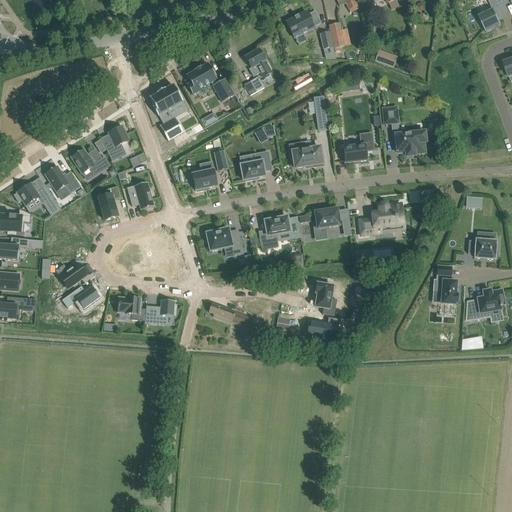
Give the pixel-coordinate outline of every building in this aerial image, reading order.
[(336,0),(340,7),(346,5),(350,13),(358,10),(356,7),(358,6),(354,0),(336,0)] [(480,18),(486,32),(501,26),(498,19),(501,18),(497,8),(506,4),(504,0),(488,0),(492,8),(485,12),(486,15),(480,18)] [(306,12),(286,23),(295,39),(315,29),(314,27),(321,24),(315,12),(308,16),(306,12)] [(340,24),(329,26),(334,50),(335,50),(335,52),(341,51),(340,48),(351,46),(347,29),(341,30),(340,24)] [(320,35),(323,50),(333,48),(329,33),(320,35)] [(245,58),(257,79),(262,76),(263,78),(272,73),(265,62),(265,61),(259,50),(245,58)] [(398,57),(379,51),(375,62),(394,69),(398,57)] [(505,71),(507,77),(508,76),(509,78),(511,77),(511,59),(503,63),(506,71),(505,71)] [(217,81),(217,80),(208,64),(186,76),(190,83),(187,85),(193,97),(205,90),(204,88),(211,84),(213,87),(218,84),(217,81)] [(258,78),(244,86),(250,96),(265,89),(258,78)] [(213,87),(221,104),(234,96),(225,80),(218,84),(213,87)] [(299,88),(295,82),(290,85),(294,91),(299,88)] [(358,82),(341,85),(342,93),(360,90),(358,82)] [(173,86),(149,100),(154,108),(153,109),(158,119),(161,117),(165,125),(160,128),(169,144),(184,135),(175,119),(173,120),(169,112),(183,104),(173,86)] [(34,97),(37,105),(44,102),(42,95),(34,97)] [(424,143),(426,143),(425,133),(405,135),(405,133),(398,134),(397,124),(398,124),(397,108),(383,110),(384,125),(392,124),(394,145),(396,145),(397,156),(406,155),(406,157),(415,156),(415,154),(425,153),(424,143)] [(325,114),(316,115),(319,132),(328,131),(325,114)] [(207,118),(201,121),(205,129),(211,125),(207,118)] [(187,125),(193,136),(204,130),(198,119),(187,125)] [(114,145),(105,148),(112,162),(125,156),(120,146),(129,142),(122,127),(108,134),(114,145)] [(274,127),(263,129),(266,139),(276,137),(274,127)] [(361,146),(343,148),(345,166),(353,165),(352,163),(367,162),(366,152),(374,151),(373,145),(371,135),(360,136),(361,146)] [(293,160),(295,169),(313,166),(313,168),(323,167),(320,148),(310,150),(310,145),(301,147),(301,144),(289,146),(292,160),(293,160)] [(90,156),(88,157),(83,150),(71,158),(82,175),(90,170),(94,177),(109,167),(104,159),(102,161),(96,151),(89,155),(90,156)] [(215,155),(219,171),(227,170),(223,153),(215,155)] [(255,155),(257,163),(240,166),(243,181),(245,181),(245,183),(253,181),(252,180),(265,177),(264,172),(271,171),(268,153),(255,155)] [(142,164),(147,162),(144,154),(139,156),(142,164)] [(57,168),(45,175),(50,184),(53,187),(57,193),(65,187),(70,195),(80,188),(71,173),(66,176),(65,174),(62,176),(57,168)] [(217,187),(214,171),(192,176),(195,192),(197,191),(197,193),(204,192),(203,190),(217,187)] [(124,173),(118,175),(120,181),(126,179),(124,173)] [(18,194),(14,197),(18,204),(22,201),(30,214),(31,213),(27,206),(39,199),(51,217),(61,211),(47,191),(45,187),(36,193),(31,185),(17,193),(18,194)] [(137,187),(126,190),(131,208),(138,206),(140,211),(139,211),(140,212),(154,208),(154,207),(153,207),(149,191),(139,194),(137,187)] [(121,199),(118,188),(105,191),(107,197),(98,199),(104,221),(118,217),(113,201),(121,199)] [(467,199),(467,208),(480,209),(481,200),(467,199)] [(404,231),(401,206),(387,207),(386,206),(385,205),(384,205),(383,205),(382,206),(381,206),(380,207),(380,208),(381,213),(372,214),(373,220),(359,222),(361,236),(374,234),(374,229),(392,226),(393,233),(404,231)] [(0,217),(0,220),(0,232),(7,233),(7,237),(16,237),(17,234),(23,235),(24,225),(30,225),(30,219),(31,216),(19,210),(19,212),(18,218),(0,217)] [(340,227),(337,210),(314,213),(316,222),(312,223),(314,234),(326,232),(326,229),(340,227)] [(87,226),(91,220),(79,214),(74,224),(71,223),(64,238),(85,248),(92,233),(85,229),(86,226),(87,226)] [(299,230),(311,230),(310,215),(299,216),(299,230)] [(276,218),(277,220),(264,222),(266,232),(259,233),(262,252),(278,249),(277,242),(279,242),(278,236),(289,234),(286,216),(276,218)] [(349,220),(342,221),(344,237),(351,236),(349,220)] [(238,231),(229,233),(228,229),(215,232),(214,230),(207,232),(207,234),(206,234),(206,236),(204,236),(206,244),(208,243),(210,253),(232,248),(234,257),(243,255),(238,231)] [(11,247),(0,245),(0,260),(18,262),(19,248),(27,249),(28,241),(11,239),(11,247)] [(469,242),(468,255),(475,255),(475,259),(495,261),(495,259),(497,259),(498,253),(495,253),(496,243),(476,241),(476,242),(469,242)] [(366,250),(355,251),(356,262),(367,261),(366,250)] [(255,269),(252,255),(243,257),(246,271),(255,269)] [(71,268),(58,277),(68,290),(86,276),(80,267),(74,272),(71,268)] [(451,268),(437,267),(436,281),(434,281),(433,292),(442,292),(441,305),(455,306),(455,304),(457,304),(457,295),(455,295),(456,283),(449,282),(449,277),(451,277),(451,268)] [(0,274),(0,290),(18,292),(19,276),(0,274)] [(341,283),(353,283),(353,278),(353,275),(340,276),(340,279),(341,283)] [(317,295),(315,309),(323,310),(322,316),(334,318),(336,302),(331,301),(333,288),(317,286),(315,295),(317,295)] [(82,288),(81,287),(62,301),(67,309),(68,309),(67,308),(77,301),(77,302),(84,311),(100,300),(96,294),(92,288),(85,293),(84,293),(81,289),(82,288)] [(468,303),(466,322),(491,318),(490,313),(501,311),(500,308),(502,307),(502,306),(504,306),(502,291),(491,293),(491,291),(483,292),(484,299),(477,300),(477,302),(468,303)] [(131,321),(145,322),(146,310),(140,310),(141,300),(140,300),(140,298),(133,298),(133,300),(126,299),(119,299),(118,314),(124,314),(124,315),(132,315),(131,321)] [(0,304),(0,320),(15,321),(17,306),(23,307),(24,300),(11,299),(11,306),(6,305),(0,304)] [(23,307),(23,309),(36,310),(36,301),(24,300),(23,307)] [(146,307),(145,325),(146,325),(146,323),(167,325),(167,317),(174,317),(175,303),(161,302),(160,308),(147,307),(146,307)] [(214,315),(213,318),(246,330),(250,319),(212,305),(209,313),(214,315)] [(307,329),(306,338),(321,341),(324,341),(324,342),(336,344),(338,334),(337,334),(339,320),(328,319),(327,325),(311,322),(310,325),(311,325),(310,330),(307,329)] [(276,321),(275,339),(287,339),(288,321),(276,321)] [(288,331),(287,348),(297,349),(298,332),(288,331)] [(466,340),(466,351),(475,350),(474,339),(466,340)]
